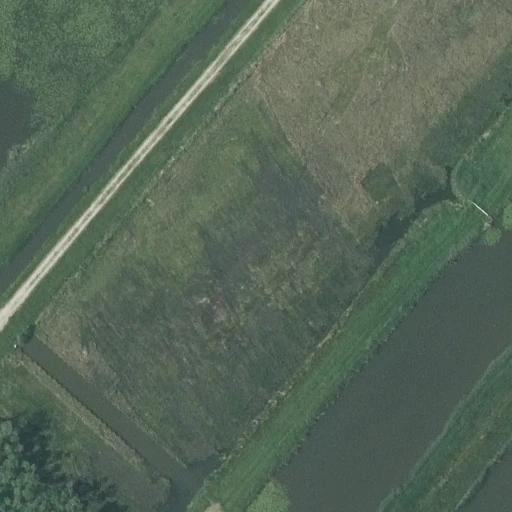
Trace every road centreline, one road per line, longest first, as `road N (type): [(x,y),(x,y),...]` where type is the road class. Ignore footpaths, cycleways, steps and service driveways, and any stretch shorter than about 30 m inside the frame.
road 1 (track): [(511,168),(219,511)]
road 2 (track): [(268,0),(0,317)]
